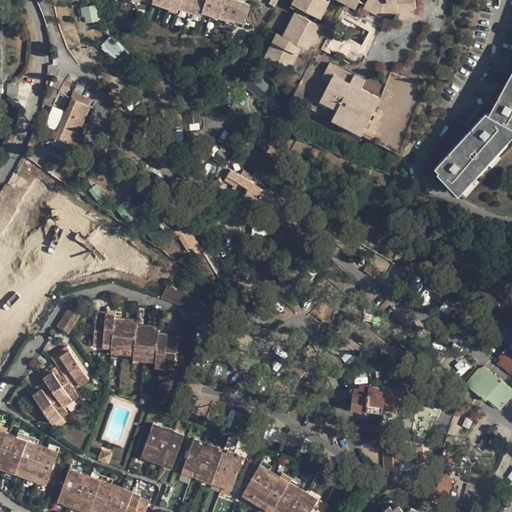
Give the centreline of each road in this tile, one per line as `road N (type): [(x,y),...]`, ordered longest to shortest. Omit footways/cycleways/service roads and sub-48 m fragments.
road 1 (unknown): [(0,406),(66,299),(115,288),(173,310)]
road 2 (residential): [(28,0),(42,57),(34,113),(0,177)]
